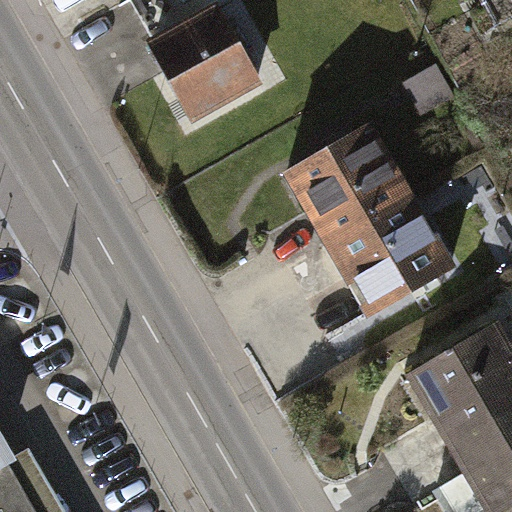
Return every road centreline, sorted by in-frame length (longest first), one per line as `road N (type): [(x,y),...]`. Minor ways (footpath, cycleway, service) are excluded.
road 1 (primary): [(61,168),(260,511)]
road 2 (primary): [(0,62),(61,168)]
